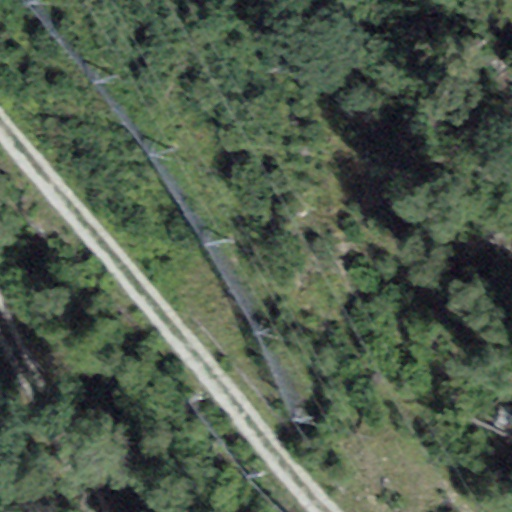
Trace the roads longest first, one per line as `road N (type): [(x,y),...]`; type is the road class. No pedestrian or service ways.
road 1 (track): [(325,511),(0,125)]
road 2 (track): [(97,511),(0,319)]
